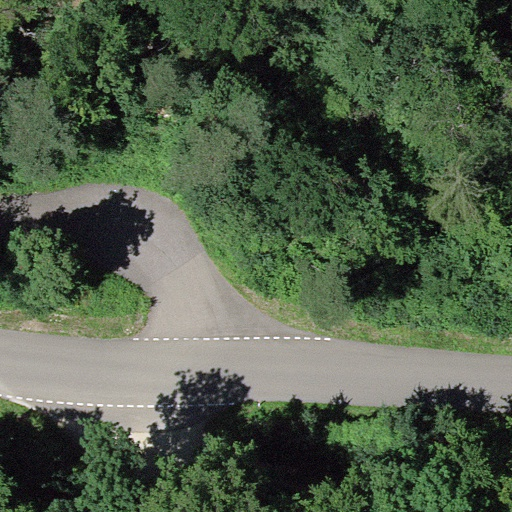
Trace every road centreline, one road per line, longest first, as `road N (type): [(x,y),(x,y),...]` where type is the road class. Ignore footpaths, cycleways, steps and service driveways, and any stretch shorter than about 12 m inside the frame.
road 1 (tertiary): [(0,364),(172,384),(511,385)]
road 2 (track): [(172,384),(180,428),(221,471),(394,511)]
